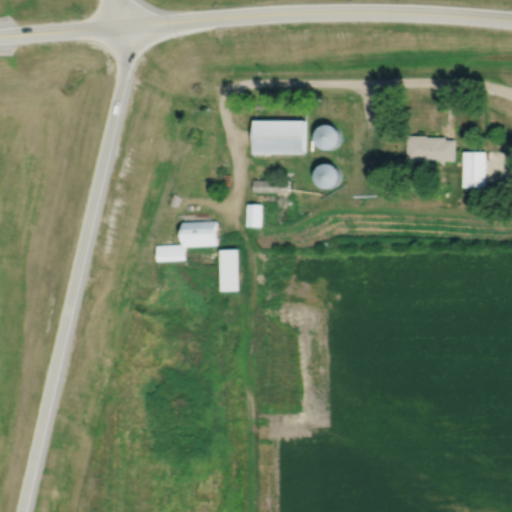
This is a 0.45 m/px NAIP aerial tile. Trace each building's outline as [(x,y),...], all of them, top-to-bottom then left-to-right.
[(254,120),(253,153),(305,153),(305,120),(254,120)] [(320,127),(318,129),(316,132),(316,136),(316,139),(317,142),(319,145),(322,147),(325,149),(329,149),(332,149),(335,147),(338,145),(340,142),(341,139),(341,135),(340,132),(339,129),(336,127),(333,125),(330,124),(327,124),(323,125),(320,127)] [(456,140),(456,160),(408,160),(408,136),(428,136),(428,137),(447,137),(447,140),(456,140)] [(465,152),(464,187),(487,187),(487,152),(465,152)] [(320,166),(318,168),(317,171),(316,175),(316,178),(317,181),(319,184),(322,186),(325,188),(329,188),(332,188),(335,186),(338,184),(340,181),(341,178),(341,174),(340,171),(339,168),(336,165),(333,164),(330,163),(327,163),(323,164),(320,166)] [(253,179),(253,191),(289,192),(289,180),(253,179)] [(247,204),(246,226),(262,226),(262,205),(247,204)] [(183,223),(184,244),(185,246),(186,246),(219,245),(218,221),(183,223)] [(184,244),(157,245),(157,261),(186,259),(186,246),(185,246),(184,244)] [(223,251),(224,287),(244,286),(243,251),(223,251)]
